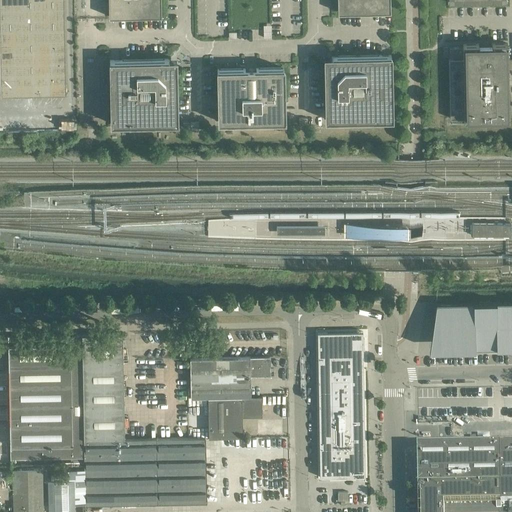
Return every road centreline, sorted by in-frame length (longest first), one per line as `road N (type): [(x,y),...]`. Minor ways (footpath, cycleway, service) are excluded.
road 1 (unclassified): [(0,315),(297,314)]
road 2 (unclassified): [(302,511),(297,314)]
road 3 (unclassified): [(394,511),(390,373)]
road 4 (unclassified): [(511,371),(390,373)]
